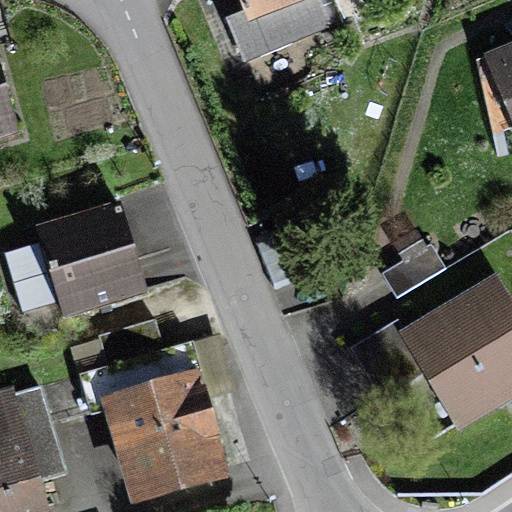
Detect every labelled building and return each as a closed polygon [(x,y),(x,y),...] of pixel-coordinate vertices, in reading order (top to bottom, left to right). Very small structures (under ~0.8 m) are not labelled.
[(213,0),(229,39),(322,0),(213,0)] [(511,48),(466,68),(508,169),(511,167),(511,48)] [(0,116),(0,154),(10,151),(0,116)] [(94,220),(20,246),(49,329),(123,304),(94,220)] [(431,243),(380,273),(394,297),(445,267),(431,243)] [(511,316),(492,283),(389,345),(448,441),(511,402),(511,316)] [(100,333),(109,367),(165,351),(156,318),(100,333)] [(109,367),(60,380),(70,416),(112,404),(137,494),(223,470),(197,375),(173,382),(165,351),(109,367)] [(0,511),(18,511),(36,507),(5,401),(0,402),(0,511)]
